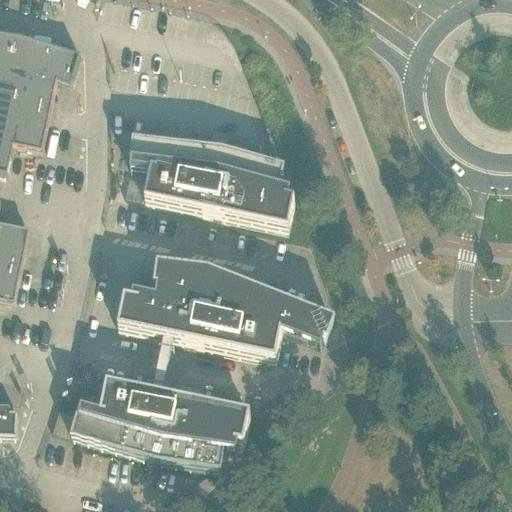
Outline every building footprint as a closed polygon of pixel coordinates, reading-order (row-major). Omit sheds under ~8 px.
[(0,179),(5,180),(6,180),(12,152),(42,158),(43,152),(56,87),(70,92),(72,85),(73,84),(71,83),(78,64),(22,45),(0,41),(0,179)] [(222,160),(135,149),(133,169),(131,169),(130,178),(150,180),(144,209),(288,239),(294,208),(288,207),(290,199),(275,196),(281,175),(280,175),(222,160)] [(0,305),(12,308),(24,253),(27,239),(6,234),(6,233),(0,231),(0,211),(0,210),(0,209),(0,305)] [(208,282),(161,275),(158,296),(157,295),(155,306),(133,301),(131,308),(124,307),(118,337),(275,370),(281,342),(321,357),(324,349),(323,348),(331,329),(330,329),(208,282)] [(80,425),(74,445),(158,469),(218,478),(221,478),(224,459),(236,460),(238,452),(243,453),(244,450),(250,423),(106,393),(100,421),(81,416),(78,424),(80,425)] [(0,442),(14,443),(15,422),(9,422),(10,414),(0,413),(0,442)]
